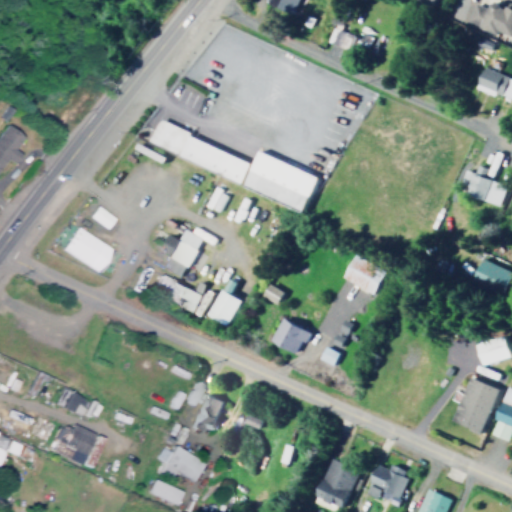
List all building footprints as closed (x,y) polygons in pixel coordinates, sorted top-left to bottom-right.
[(291,14),(295,0),(264,0),(263,4),(291,14)] [(472,2),(464,22),(494,33),(495,31),(511,37),(511,9),(489,0),(486,8),(472,2)] [(325,39),(360,55),(368,37),(359,33),(356,38),(330,26),(325,39)] [(472,86),(507,100),(511,87),(511,79),(480,66),(472,86)] [(312,175),(252,150),(248,161),(153,121),(144,142),(238,182),(237,185),(297,210),(312,175)] [(0,159),(1,158),(7,163),(15,153),(9,148),(18,136),(0,122),(0,159)] [(503,184),(462,170),(457,182),(465,185),(462,193),(495,205),(503,184)] [(108,248),(73,226),(58,249),(94,271),(108,248)] [(154,249),(184,265),(199,238),(207,243),(210,237),(190,226),(187,232),(181,228),(175,238),(164,232),(154,249)] [(369,293),(382,270),(351,254),(338,277),(369,293)] [(468,280),(500,294),(510,271),(478,257),(468,280)] [(194,281),(190,290),(154,274),(146,292),(189,311),(201,284),(194,281)] [(272,303),(279,291),(264,283),(257,295),(272,303)] [(237,300),(217,289),(203,314),(223,325),(237,300)] [(267,343),(295,353),(304,329),(275,318),(267,343)] [(472,344),(479,365),(509,355),(502,334),(472,344)] [(335,352),(321,346),(315,358),(330,364),(335,352)] [(476,432),(495,388),(466,376),(448,420),(476,432)] [(507,440),(511,425),(511,389),(501,386),(487,434),(507,440)] [(82,399),(55,387),(48,402),(74,415),(82,399)] [(205,431),(218,400),(201,393),(188,424),(205,431)] [(257,420),(243,414),(239,422),(254,428),(257,420)] [(98,435),(66,425),(65,428),(55,425),(46,451),(66,458),(69,451),(80,454),(78,463),(88,466),(98,435)] [(165,451),(156,446),(150,458),(158,461),(154,470),(167,477),(170,471),(187,480),(197,461),(168,445),(165,451)] [(311,494),(337,508),(355,470),(329,458),(311,494)] [(405,471),(387,463),(385,469),(374,464),(362,493),(374,498),(376,493),(383,495),(383,493),(394,498),(405,471)] [(143,492),(172,504),(177,490),(148,478),(143,492)] [(441,511),(447,499),(424,488),(413,511),(414,511),(441,511)]
